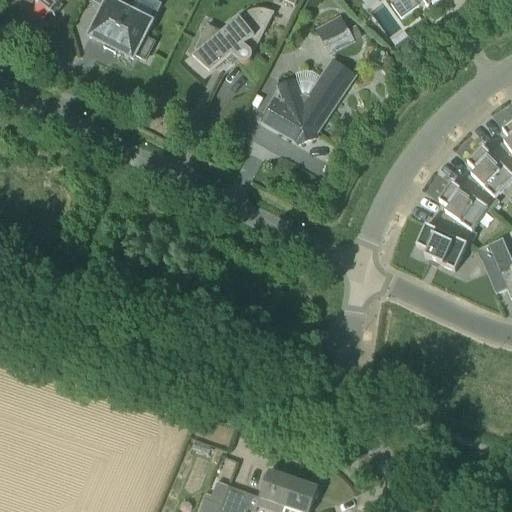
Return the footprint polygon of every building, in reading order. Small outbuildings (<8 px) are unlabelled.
[(19,0),(33,6),(35,3),(51,15),(63,0),(19,0)] [(155,45),(155,44),(147,40),(155,22),(130,10),(135,0),(107,0),(103,8),(88,38),(106,47),(118,53),(133,61),(135,57),(146,62),(155,45)] [(400,0),(392,7),(402,21),(425,5),(428,10),(442,0),(400,0)] [(252,55),(252,54),(257,50),(274,15),(269,13),(265,12),(262,11),(258,11),(254,12),(252,13),(249,14),(239,21),(223,34),(208,27),(195,51),(216,71),(230,59),(235,67),(240,63),(241,64),(242,65),(244,65),(246,65),(247,65),(248,65),(250,64),(251,63),(252,62),(253,60),(253,58),(253,57),(253,56),(252,55)] [(318,33),(330,56),(354,43),(341,20),(318,33)] [(357,27),(347,31),(354,43),(362,39),(357,27)] [(395,48),(401,56),(415,45),(409,38),(395,48)] [(304,98),(301,98),(296,82),(280,88),(278,81),(276,82),(279,90),(280,90),(284,103),(280,104),(276,101),(262,124),(295,143),(296,142),(298,143),(299,147),(316,140),(315,137),(316,135),(317,136),(321,129),(322,129),(328,121),(327,120),(332,114),(331,113),(341,98),(342,99),(356,78),(334,63),(310,99),(308,99),(306,98),(304,98)] [(491,157),(490,157),(511,178),(511,125),(503,133),(509,141),(492,155),(491,157)] [(460,191),(460,192),(488,212),(491,214),(500,203),(497,200),(511,183),(511,178),(490,157),(491,157),(483,150),(468,165),(475,172),(461,190),(460,191)] [(434,229),(433,230),(468,246),(470,247),(478,235),(473,232),(488,212),(460,192),(460,191),(452,185),(439,204),(450,211),(436,230),(434,229)] [(433,230),(427,227),(417,248),(429,253),(426,259),(456,273),(468,246),(433,230)] [(479,253),(493,258),(507,291),(509,295),(511,302),(511,301),(511,262),(503,241),(479,253)] [(497,300),(509,295),(493,258),(479,253),(477,253),(497,300)] [(284,510),(294,482),(269,474),(260,500),(228,489),(222,507),(205,501),(200,511),(248,511),(249,511),(251,511),(256,511),(258,509),(266,511),(282,511),(284,510)] [(294,482),(284,510),(289,511),(311,511),(319,491),(294,482)]
